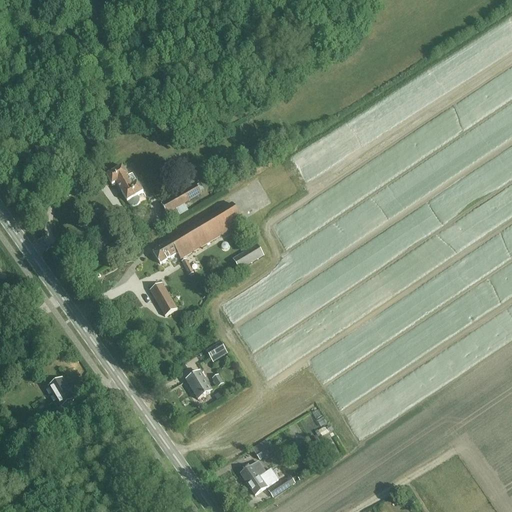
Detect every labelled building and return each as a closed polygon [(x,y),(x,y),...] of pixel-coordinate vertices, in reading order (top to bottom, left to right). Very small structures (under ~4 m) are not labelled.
[(133,175),(129,177),(123,168),(107,177),(113,187),(117,185),(122,193),(128,203),(129,206),(132,207),(135,207),(138,205),(140,203),(140,200),(138,197),(144,194),(138,184),(133,175)] [(210,186),(221,181),(220,178),(215,181),(214,179),(208,182),(210,186)] [(161,207),(170,222),(188,211),(185,206),(201,197),(199,193),(204,190),(200,184),(161,207)] [(177,255),(181,262),(244,225),(233,206),(153,253),(161,265),(177,255)] [(234,262),(240,273),(265,259),(258,248),(234,262)] [(187,259),(182,262),(189,275),(194,273),(187,259)] [(150,293),(165,319),(178,312),(163,286),(150,293)] [(207,353),(213,364),(227,355),(221,344),(207,353)] [(186,382),(198,401),(212,392),(200,373),(186,382)] [(224,385),(218,376),(212,380),(218,389),(224,385)] [(48,388),(60,409),(75,400),(62,380),(48,388)] [(252,450),(259,461),(272,453),(265,442),(252,450)] [(247,486),(265,474),(258,463),(251,468),(240,475),(247,486)] [(265,474),(247,486),(254,497),(278,481),(271,470),(265,474)] [(268,492),(273,499),(291,488),(286,480),(268,492)]
